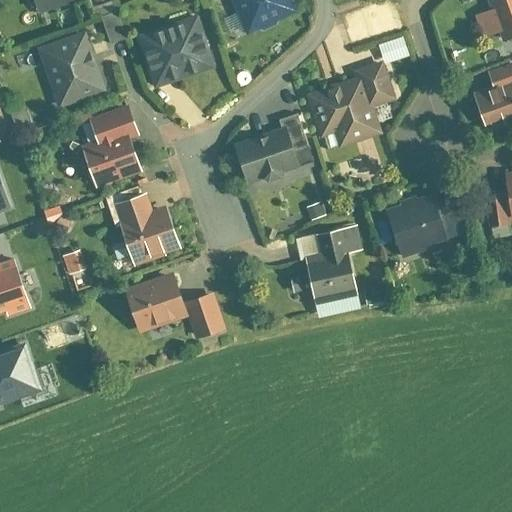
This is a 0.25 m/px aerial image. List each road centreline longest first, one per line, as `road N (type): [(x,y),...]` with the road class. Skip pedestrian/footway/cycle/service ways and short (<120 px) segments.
road 1 (residential): [(321,0),(317,34),(218,131),(205,181)]
road 2 (residential): [(418,0),(412,20),(419,51),(449,135)]
